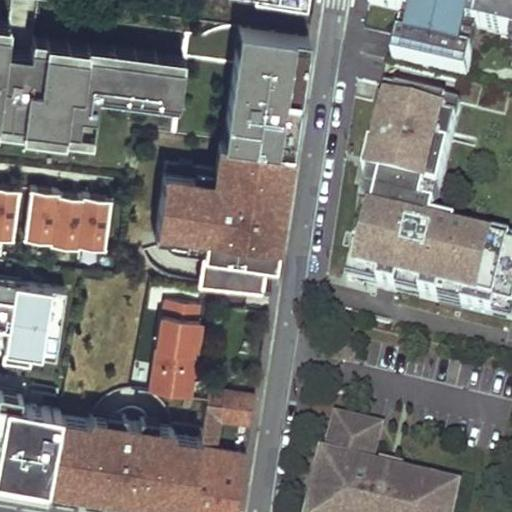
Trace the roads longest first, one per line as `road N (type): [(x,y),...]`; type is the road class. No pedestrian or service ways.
road 1 (residential): [(259,511),(331,0)]
road 2 (unknown): [(280,362),(503,417)]
